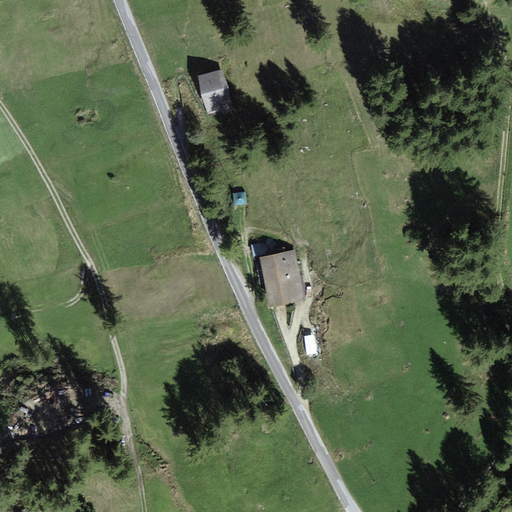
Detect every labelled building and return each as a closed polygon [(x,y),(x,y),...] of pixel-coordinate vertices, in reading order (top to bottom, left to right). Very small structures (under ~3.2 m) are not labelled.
[(224,70),(196,78),(207,119),(235,111),(224,70)] [(234,195),(236,205),(247,204),(246,194),(234,195)] [(295,248),(257,256),(268,307),(306,299),(295,248)] [(319,338),(302,340),(303,349),(321,346),(319,338)] [(60,410),(40,418),(44,430),(65,423),(60,410)]
